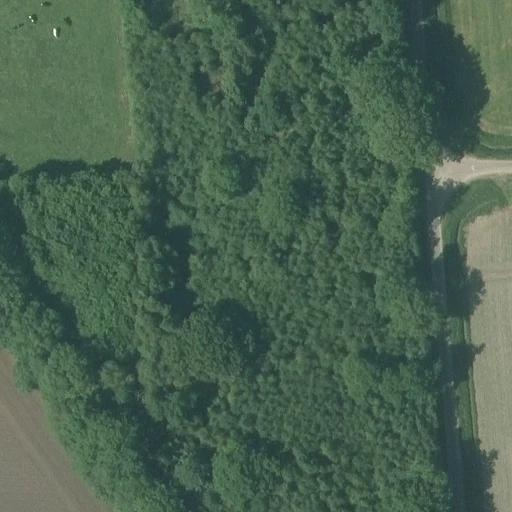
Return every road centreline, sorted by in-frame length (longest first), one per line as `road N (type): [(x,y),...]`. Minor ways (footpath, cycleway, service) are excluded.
road 1 (unclassified): [(436,167),(458,511)]
road 2 (unclassified): [(188,511),(0,261)]
road 3 (unclassified): [(422,0),(436,167)]
